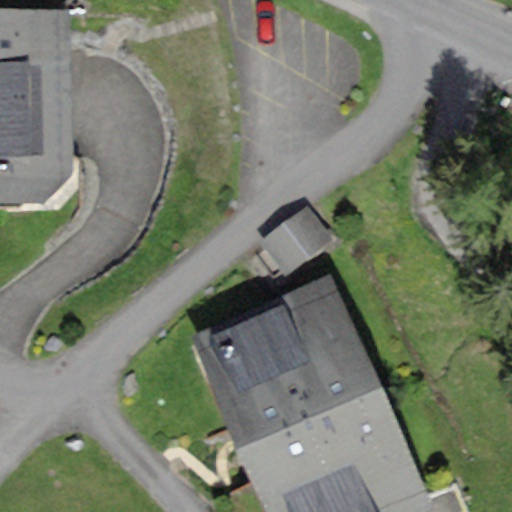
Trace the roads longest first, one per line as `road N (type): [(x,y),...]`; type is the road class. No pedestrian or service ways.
road 1 (residential): [(434,6),(377,124),(145,306),(80,397)]
road 2 (residential): [(511,291),(481,266),(443,208),(461,100),(487,31)]
road 3 (residential): [(182,511),(80,397)]
